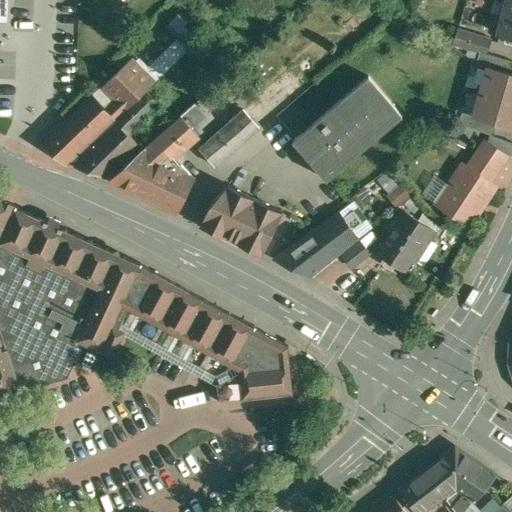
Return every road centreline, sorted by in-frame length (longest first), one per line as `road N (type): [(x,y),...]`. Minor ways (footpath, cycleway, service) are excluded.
road 1 (secondary): [(0,161),(270,296),(418,385)]
road 2 (residential): [(205,410),(138,380),(0,437)]
road 3 (residential): [(205,410),(14,502)]
road 4 (residential): [(137,511),(254,451),(205,410)]
road 5 (secondary): [(271,511),(363,443),(418,385)]
road 6 (secondary): [(511,243),(481,303),(418,385)]
